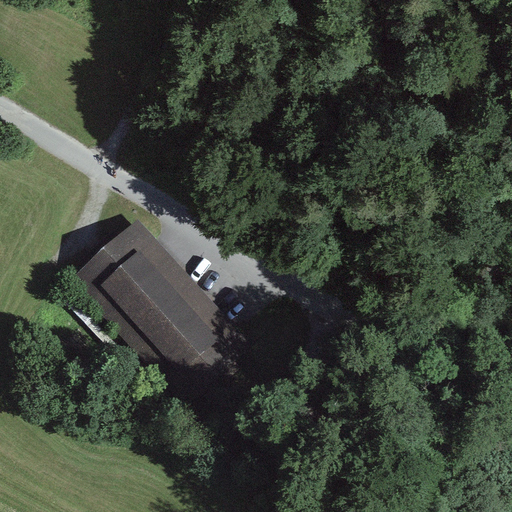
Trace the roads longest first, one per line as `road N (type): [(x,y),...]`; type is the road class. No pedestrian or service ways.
road 1 (residential): [(377,345),(272,270),(0,108)]
road 2 (track): [(100,171),(187,0)]
